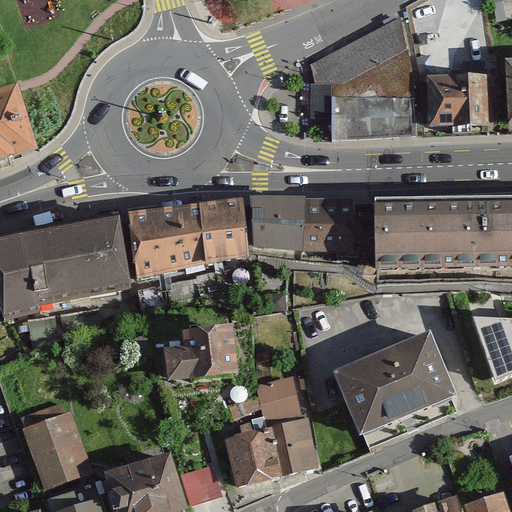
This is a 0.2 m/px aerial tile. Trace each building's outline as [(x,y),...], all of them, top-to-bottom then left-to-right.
[(328,93),(410,55),(397,25),(315,64),(328,93)] [(428,132),(493,131),(492,80),(428,81),(428,132)] [(0,93),(0,166),(35,155),(17,100),(13,89),(0,93)] [(330,141),(413,139),(413,102),(330,103),(330,141)] [(251,198),(254,247),(303,251),(305,200),(305,197),(251,198)] [(243,199),(199,204),(205,265),(249,256),(243,199)] [(354,200),(305,200),(303,251),(352,252),(354,200)] [(377,271),(511,269),(511,200),(375,202),(377,271)] [(129,212),(136,281),(205,265),(199,204),(129,212)] [(0,306),(5,321),(130,289),(120,217),(0,239),(0,306)] [(511,318),(474,317),(497,385),(511,379),(511,318)] [(336,372),(363,433),(456,393),(429,331),(336,372)] [(165,354),(167,385),(234,379),(231,332),(181,336),(182,352),(165,354)] [(293,377),(257,386),(262,422),(299,416),(293,377)] [(22,434),(44,493),(90,476),(68,417),(22,434)] [(272,426),(272,429),(284,477),(319,470),(307,418),(272,426)] [(236,488),(284,477),(272,429),(225,440),(236,488)] [(104,480),(114,511),(184,511),(167,459),(104,480)] [(212,466),(181,475),(191,507),(222,497),(212,466)] [(466,510),(467,511),(506,511),(502,498),(466,510)]
